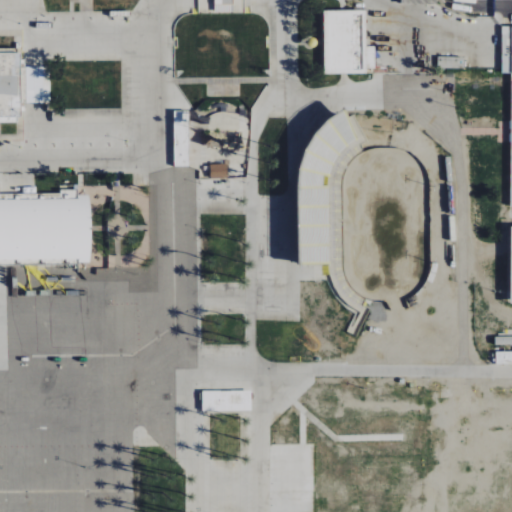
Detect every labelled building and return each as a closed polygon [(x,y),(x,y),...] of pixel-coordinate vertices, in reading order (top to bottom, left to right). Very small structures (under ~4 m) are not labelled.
[(365,9),(323,10),(324,73),(367,72),(367,68),(375,68),(375,46),(366,46),(365,9)] [(511,25),(511,26),(511,33),(502,33),(502,72),(511,72),(510,206),(511,205),(511,25)] [(19,48),(0,47),(0,121),(1,122),(19,122),(19,48)] [(24,103),(49,102),(49,66),(24,67),(24,103)] [(189,166),(189,110),(174,110),(175,166),(189,166)] [(297,263),(329,262),(327,186),(322,186),(322,176),(332,175),(331,156),(358,143),(361,142),(361,131),(354,132),(343,111),(297,136),(297,263)] [(227,163),(209,164),(210,178),(227,178),(227,163)] [(0,259),(79,258),(79,262),(90,262),(88,195),(77,195),(77,190),(51,191),(51,198),(0,199),(0,259)] [(511,335),(495,336),(495,345),(511,344),(511,335)] [(511,363),(511,351),(496,352),(496,364),(511,363)] [(251,390),(202,391),(202,411),(252,410),(251,390)]
